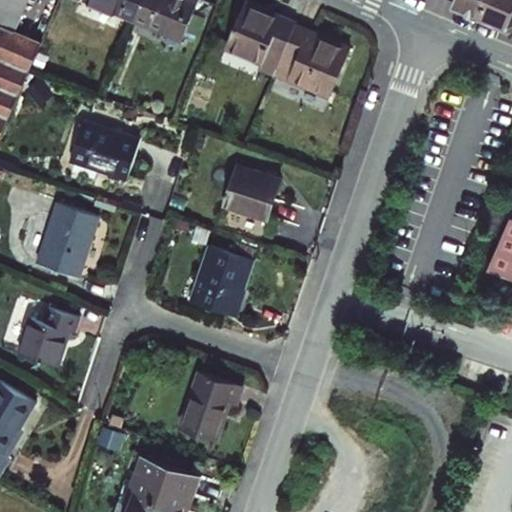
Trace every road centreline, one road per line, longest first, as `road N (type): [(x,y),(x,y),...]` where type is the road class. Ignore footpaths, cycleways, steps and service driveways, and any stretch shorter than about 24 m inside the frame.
road 1 (residential): [(426,25),(309,368)]
road 2 (residential): [(309,368),(124,306)]
road 3 (residential): [(309,368),(261,511)]
